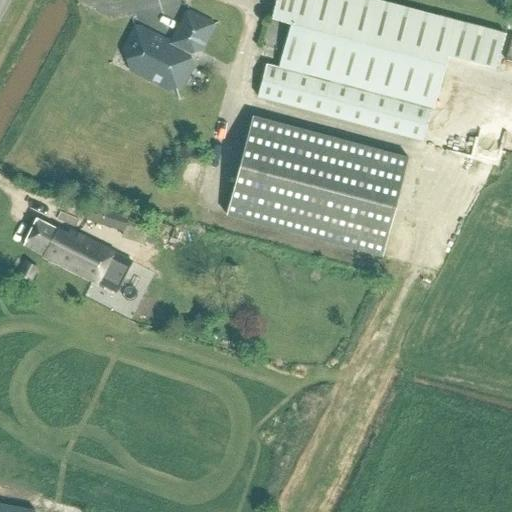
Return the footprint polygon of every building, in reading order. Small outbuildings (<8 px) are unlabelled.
[(274,0),(270,18),(289,23),(277,69),(265,65),(256,98),(409,139),(418,106),(431,110),(446,57),(493,70),(502,35),(373,0),(274,0)] [(210,27),(218,24),(217,23),(210,26),(190,15),(187,7),(186,8),(189,15),(173,47),(134,27),(132,20),(131,20),(134,28),(124,46),(137,52),(128,69),(170,90),(174,89),(178,101),(179,101),(175,89),(179,87),(191,64),(188,55),(197,52),(210,27)] [(250,116),(224,215),(380,256),(407,158),(250,116)] [(92,204),(85,221),(122,232),(120,237),(143,244),(147,230),(162,235),(165,226),(92,204)] [(36,221),(23,247),(97,285),(114,294),(129,265),(112,256),(69,234),(67,237),(36,221)] [(55,511),(71,511),(76,503),(62,497),(55,511)] [(0,503),(0,511),(32,511),(33,510),(0,503)]
